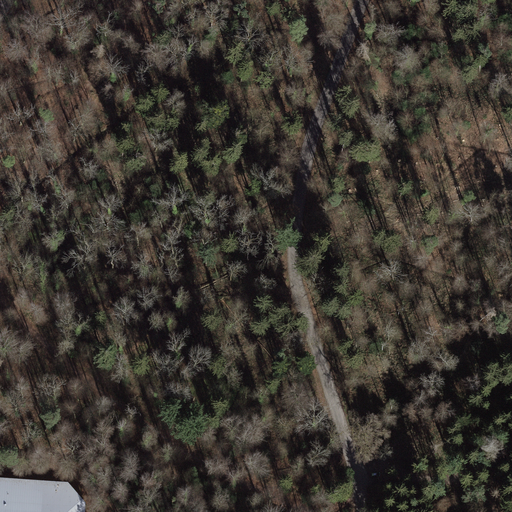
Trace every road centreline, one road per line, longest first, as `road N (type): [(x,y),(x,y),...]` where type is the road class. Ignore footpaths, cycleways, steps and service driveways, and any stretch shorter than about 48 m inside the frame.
road 1 (unclassified): [(361,0),(313,129),(294,219),(295,276),(358,511)]
road 2 (track): [(357,499),(319,508),(292,503),(136,425),(0,298)]
road 3 (track): [(511,442),(473,473),(435,478),(351,466)]
